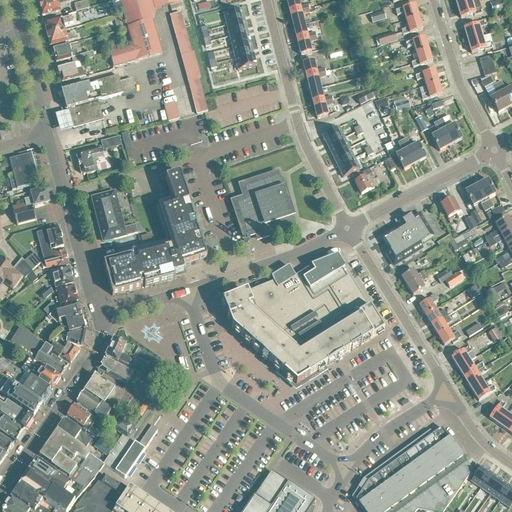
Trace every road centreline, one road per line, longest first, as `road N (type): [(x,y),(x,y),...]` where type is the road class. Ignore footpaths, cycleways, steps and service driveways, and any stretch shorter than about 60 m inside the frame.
road 1 (residential): [(94,317),(272,264),(347,228)]
road 2 (residential): [(347,228),(302,140),(265,0)]
road 3 (secondary): [(94,317),(88,353),(0,485)]
road 4 (residential): [(447,393),(347,228)]
road 5 (secondary): [(94,317),(47,136)]
road 6 (residential): [(327,511),(362,452),(447,393)]
road 7 (residential): [(492,152),(455,76),(432,0)]
road 8 (residential): [(347,228),(492,152)]
road 9 (residential): [(36,96),(168,59)]
